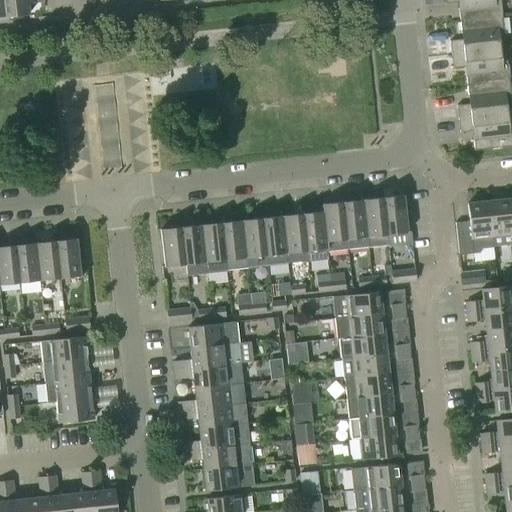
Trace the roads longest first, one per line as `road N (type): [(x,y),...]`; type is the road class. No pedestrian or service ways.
road 1 (residential): [(452,511),(428,313),(439,237),(429,182)]
road 2 (residential): [(422,130),(408,152),(389,161),(114,195)]
road 3 (residential): [(144,447),(114,195)]
road 4 (residential): [(0,466),(144,447)]
road 5 (residential): [(400,0),(422,130)]
